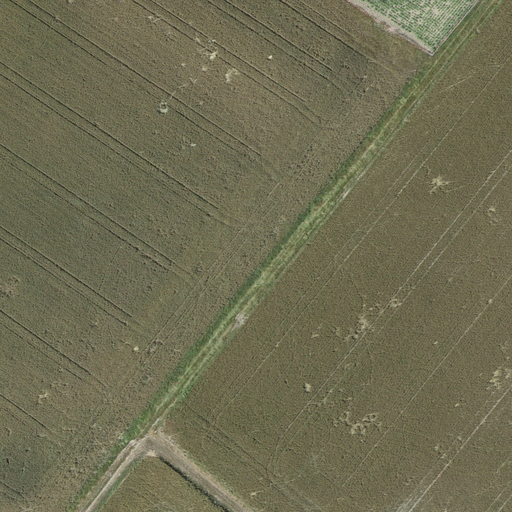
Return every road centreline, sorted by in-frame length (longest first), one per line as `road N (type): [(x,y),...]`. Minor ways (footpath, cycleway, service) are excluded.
road 1 (track): [(143,432),(487,0)]
road 2 (track): [(242,511),(143,432)]
